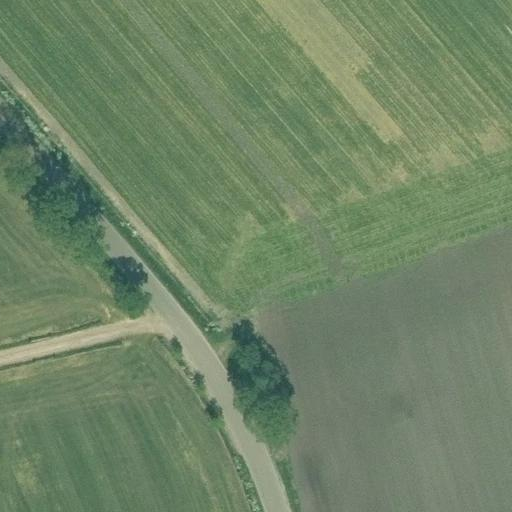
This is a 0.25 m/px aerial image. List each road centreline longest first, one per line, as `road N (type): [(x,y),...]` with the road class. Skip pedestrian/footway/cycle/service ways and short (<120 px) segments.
road 1 (unclassified): [(265,511),(206,377),(151,289),(0,116)]
road 2 (track): [(170,320),(0,362)]
